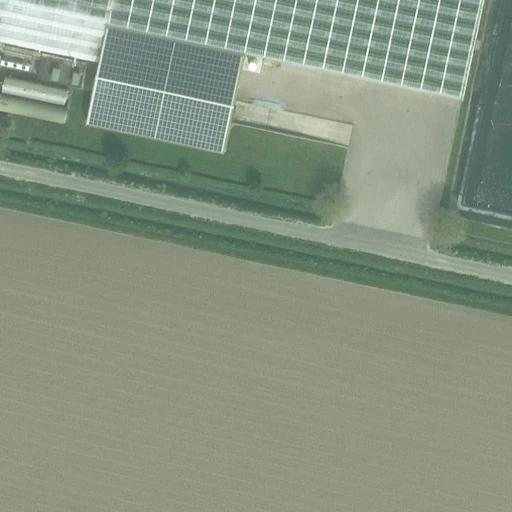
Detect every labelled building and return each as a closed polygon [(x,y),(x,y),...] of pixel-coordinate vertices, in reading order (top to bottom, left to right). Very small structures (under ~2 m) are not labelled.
[(86,123),(95,124),(225,152),(231,123),(235,101),(246,53),(462,98),(482,0),(0,0),(0,38),(100,60),(86,123)] [(7,49),(3,64),(32,71),(36,52),(26,50),(25,53),(7,49)] [(38,78),(82,88),(87,62),(44,52),(38,78)] [(6,77),(3,93),(66,106),(69,90),(6,77)] [(69,108),(3,94),(0,106),(0,110),(66,124),(69,108)] [(0,134),(9,136),(12,119),(0,116),(0,134)]
